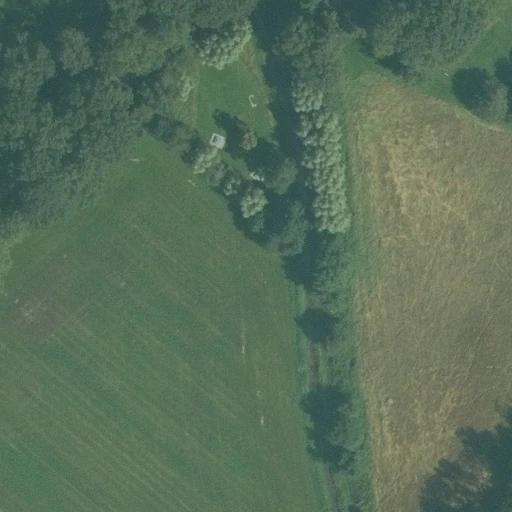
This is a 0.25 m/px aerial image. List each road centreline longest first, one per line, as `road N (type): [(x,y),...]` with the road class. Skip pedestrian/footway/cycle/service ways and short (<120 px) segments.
road 1 (unclassified): [(0,196),(210,0)]
road 2 (track): [(511,122),(288,0)]
